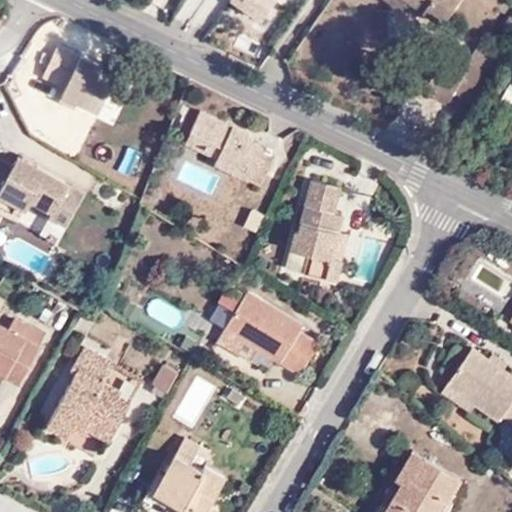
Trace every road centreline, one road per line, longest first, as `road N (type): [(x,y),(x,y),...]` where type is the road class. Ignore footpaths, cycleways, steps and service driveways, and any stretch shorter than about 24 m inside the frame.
road 1 (residential): [(80,0),(464,194)]
road 2 (residential): [(464,194),(269,511)]
